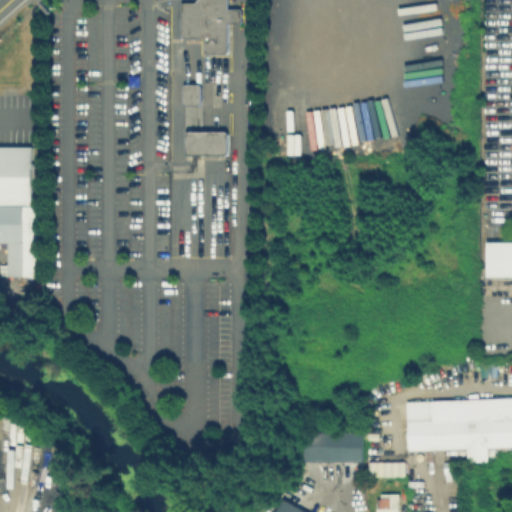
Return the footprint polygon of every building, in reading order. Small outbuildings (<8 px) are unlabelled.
[(233,0),(233,11),(247,12),(246,28),(233,28),(233,59),(208,58),(208,39),(187,39),(187,5),(197,5),(202,0),(233,0)] [(205,79),(205,99),(188,99),(188,79),(205,79)] [(231,127),(231,151),(190,150),(190,127),(231,127)] [(0,142),(28,142),(28,202),(43,200),(39,270),(8,270),(6,234),(0,234),(0,142)] [(511,240),(485,240),(485,274),(511,274),(511,240)] [(511,441),(491,443),(492,457),(469,458),(469,444),(409,447),(407,399),(511,394),(511,441)] [(361,461),(362,431),(304,430),(303,461),(361,461)] [(404,462),(369,461),(369,475),(404,476),(404,462)] [(400,494),(400,511),(379,511),(379,499),(382,499),(382,494),(400,494)] [(305,511),(281,499),(274,511),(305,511)]
